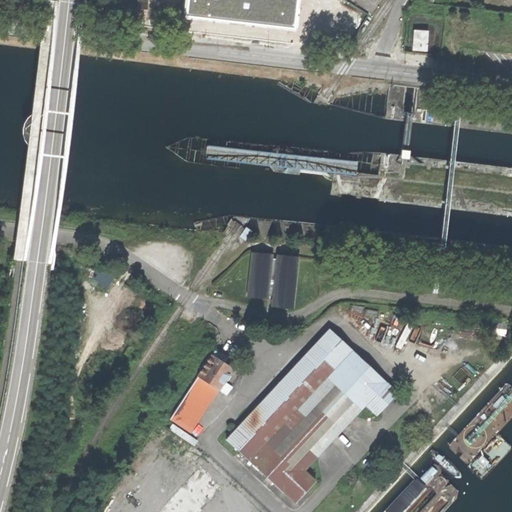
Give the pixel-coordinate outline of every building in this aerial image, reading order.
[(129,18),(145,19),(146,0),(118,0),(117,16),(129,18)] [(298,29),(300,0),(187,0),(185,17),(298,29)] [(417,35),(415,55),(429,56),(430,36),(417,35)] [(283,307),(293,308),(297,256),(279,254),(278,259),(271,259),(271,254),(254,252),(250,297),(259,298),(268,299),(268,295),(275,296),(274,307),(283,307)] [(104,267),(97,278),(112,287),(118,276),(104,267)] [(225,439),(294,504),(316,481),(305,470),(365,406),(376,417),(398,393),(362,359),(329,328),(225,439)] [(169,418),(191,433),(232,368),(219,360),(222,356),(219,354),(215,351),(212,356),(211,355),(169,418)] [(158,511),(202,511),(203,511),(250,511),(201,466),(158,511)]
